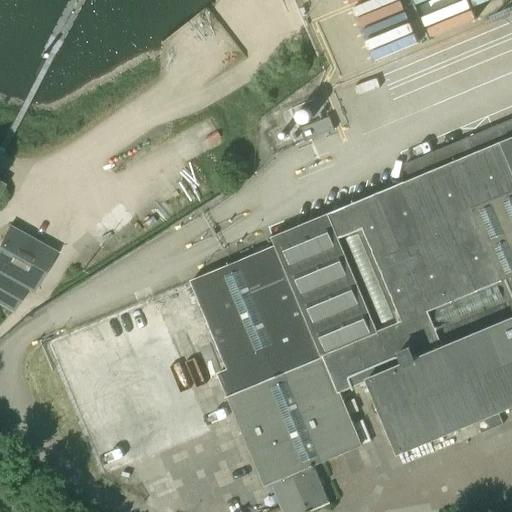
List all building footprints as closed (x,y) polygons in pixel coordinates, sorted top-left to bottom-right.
[(329,117),(300,129),(305,142),(334,130),(329,117)] [(511,120),(404,166),(410,181),(272,238),(275,247),(232,265),(190,282),(225,367),(217,370),(219,375),(227,394),(323,354),(408,319),(417,340),(511,300),(511,120)] [(119,201),(86,230),(101,248),(114,237),(131,223),(134,220),(119,201)] [(0,304),(13,312),(26,289),(34,293),(56,253),(8,226),(0,241),(0,304)] [(511,300),(417,340),(408,319),(323,354),(339,393),(369,381),(399,453),(511,406),(511,300)] [(323,354),(227,394),(265,485),(271,483),(283,511),(309,511),(329,504),(313,466),(361,446),(339,393),(323,354)]
